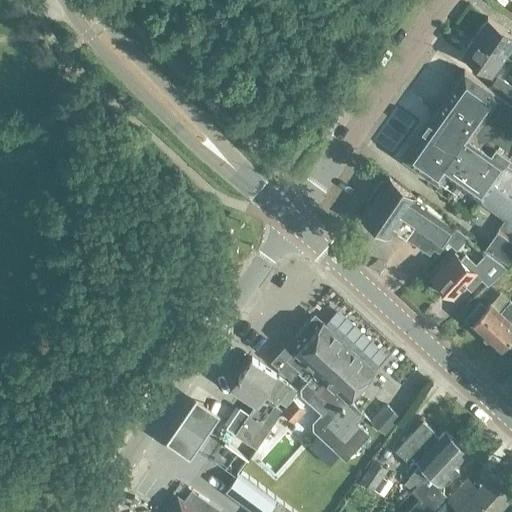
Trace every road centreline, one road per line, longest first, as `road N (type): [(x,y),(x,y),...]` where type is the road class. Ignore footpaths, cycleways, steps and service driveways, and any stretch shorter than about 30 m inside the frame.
road 1 (unclassified): [(88,511),(291,220)]
road 2 (secondary): [(291,220),(92,28),(77,0)]
road 3 (secondary): [(511,421),(291,220)]
road 4 (unclassified): [(291,220),(447,0)]
